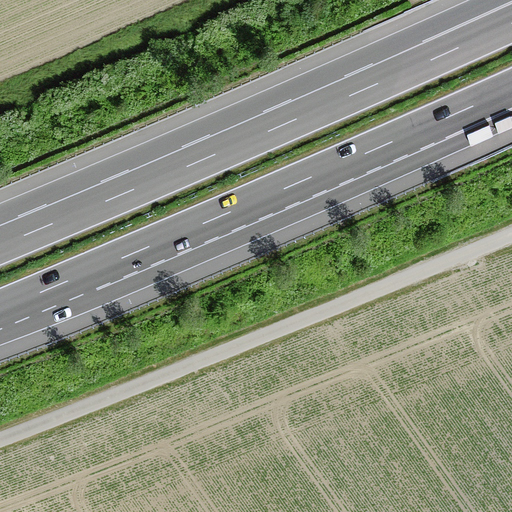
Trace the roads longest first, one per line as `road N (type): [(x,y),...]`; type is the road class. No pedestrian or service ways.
road 1 (track): [(511,234),(0,434)]
road 2 (motorway): [(0,309),(438,121)]
road 3 (motorway): [(430,60),(0,245)]
